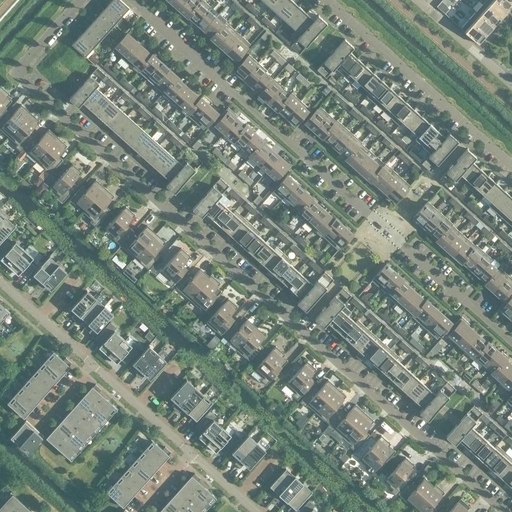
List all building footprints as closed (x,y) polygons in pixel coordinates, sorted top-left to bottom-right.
[(120,0),(111,0),(108,4),(122,16),(129,8),(120,0)] [(172,0),(171,2),(179,9),(187,0),(172,0)] [(188,15),(201,0),(187,0),(179,9),(188,17),(189,16),(188,15)] [(201,0),(188,15),(189,16),(196,23),(211,7),(203,0),(201,0)] [(274,0),(269,6),(277,13),(288,0),(274,0)] [(292,0),(288,0),(277,13),(285,20),(298,5),(292,0)] [(508,11),(495,0),(486,0),(483,3),(500,19),(508,11)] [(511,0),(495,0),(508,11),(511,6),(511,0)] [(239,7),(234,2),(231,5),(236,10),(239,7)] [(245,5),(256,15),(259,12),(248,2),(245,5)] [(500,19),(483,3),(476,11),(493,27),(500,19)] [(108,4),(101,12),(115,24),(122,16),(108,4)] [(298,5),(285,20),(293,27),(306,13),(298,5)] [(211,7),(196,23),(204,30),(216,17),(208,10),(211,7)] [(245,12),(239,7),(236,10),(242,15),(245,12)] [(493,27),(476,11),(469,20),(486,35),(493,27)] [(101,12),(94,20),(107,32),(115,24),(101,12)] [(306,13),(293,27),(301,34),(299,36),(300,37),(319,16),(318,15),(314,20),(306,13)] [(212,37),(226,22),(227,21),(219,14),(216,17),(204,30),(211,36),(212,37)] [(255,21),(250,16),(247,20),(252,25),(255,21)] [(272,30),(275,26),(264,16),(261,20),(272,30)] [(319,16),(300,37),(308,44),(327,23),(319,16)] [(94,20),(86,28),(100,40),(107,32),(94,20)] [(461,28),(478,44),(486,35),(469,20),(461,28)] [(261,26),(255,21),(252,25),(258,30),(261,26)] [(212,37),(211,36),(211,37),(219,45),(234,29),(226,22),(212,37)] [(86,28),(79,36),(93,48),(100,40),(86,28)] [(234,29),(219,45),(227,52),(242,36),(234,29)] [(261,37),(265,40),(270,34),(266,31),(261,37)] [(291,41),(281,31),(277,34),(288,44),(291,41)] [(113,50),(121,57),(136,41),(128,34),(113,50)] [(79,36),(72,45),(85,57),(93,48),(79,36)] [(242,36),(227,52),(236,60),(250,44),(242,36)] [(345,39),(323,62),(332,70),(335,67),(349,51),(350,51),(354,47),(345,39)] [(136,41),(121,57),(129,65),(144,48),(136,41)] [(144,48),(129,65),(137,72),(152,56),(152,55),(144,48)] [(279,56),(273,50),(270,54),(276,60),(279,56)] [(349,51),(335,67),(343,75),(346,71),(357,58),(350,51),(349,51)] [(152,56),(137,72),(138,72),(139,71),(146,78),(161,62),(153,54),(152,55),(152,56)] [(241,76),(243,79),(258,62),(249,55),(240,65),(238,63),(231,71),(239,78),(241,76)] [(285,61),(279,56),(276,60),(282,65),(285,61)] [(357,58),(346,71),(354,78),(365,65),(357,58)] [(161,62),(146,78),(147,78),(150,75),(157,82),(154,85),(169,69),(161,62)] [(258,62),(243,79),(252,86),(266,70),(258,62)] [(106,63),(103,66),(109,71),(112,68),(106,63)] [(290,73),(294,69),(288,63),(284,67),(290,73)] [(365,65),(354,78),(362,86),(373,73),(365,65)] [(117,73),(112,68),(109,71),(114,76),(117,73)] [(169,69),(154,85),(162,92),(176,77),(177,78),(178,77),(169,69)] [(266,70),(252,86),(260,94),(274,79),(274,78),(273,79),(265,72),(267,70),(266,70)] [(305,78),(299,73),(295,77),(301,82),(305,78)] [(373,73),(362,86),(369,92),(366,95),(367,96),(381,80),(373,73)] [(331,76),(328,80),(334,85),(337,81),(331,76)] [(70,98),(77,106),(96,84),(88,77),(84,82),(77,90),(70,98)] [(110,86),(113,82),(108,77),(105,81),(110,86)] [(122,77),(119,81),(125,86),(128,82),(122,77)] [(176,77),(162,92),(163,93),(165,90),(173,97),(169,100),(170,101),(184,85),(177,78),(176,77)] [(311,84),(305,78),(301,82),(307,88),(311,84)] [(260,94),(259,95),(268,103),(283,86),(274,79),(260,94)] [(381,80),(367,96),(375,103),(389,87),(381,80)] [(342,86),(337,81),(334,85),(339,89),(342,86)] [(119,87),(113,82),(110,86),(116,91),(119,87)] [(134,87),(128,82),(125,86),(130,91),(134,87)] [(96,84),(77,106),(78,106),(82,102),(90,109),(103,94),(95,87),(97,85),(96,84)] [(184,85),(170,101),(178,108),(192,92),(184,85)] [(0,86),(0,113),(5,108),(1,104),(10,94),(9,93),(8,94),(1,87),(0,86)] [(283,86),(268,103),(277,110),(278,109),(277,109),(292,93),(289,96),(281,88),(283,87),(283,86)] [(331,89),(327,86),(322,92),(326,95),(331,89)] [(383,111),(397,94),(389,87),(375,103),(383,111)] [(347,91),(344,94),(350,99),(353,96),(347,91)] [(130,97),(124,92),(121,96),(127,100),(130,97)] [(139,92),(135,95),(141,100),(144,97),(139,92)] [(192,92),(178,108),(186,115),(200,99),(192,92)] [(277,109),(278,109),(286,117),(300,101),(292,93),(277,109)] [(103,94),(90,109),(98,116),(111,101),(103,94)] [(339,102),(342,99),(336,94),(333,97),(339,102)] [(397,94),(383,111),(391,118),(405,101),(397,94)] [(358,100),(353,96),(350,99),(355,104),(358,100)] [(135,102),(130,97),(127,100),(132,105),(135,102)] [(150,102),(144,97),(141,100),(146,105),(150,102)] [(200,99),(186,115),(187,114),(195,121),(209,105),(201,98),(200,99)] [(347,104),(342,99),(339,102),(344,107),(347,104)] [(111,101),(98,116),(106,123),(119,109),(111,101)] [(300,101),(286,117),(289,119),(287,121),(295,128),(302,120),(300,119),(309,108),(300,101)] [(405,101),(391,118),(399,125),(402,122),(413,109),(405,101)] [(8,137),(9,137),(30,113),(21,106),(22,105),(21,104),(9,118),(5,114),(0,119),(0,128),(0,129),(3,126),(11,133),(8,137)] [(209,105),(195,121),(203,129),(218,113),(209,105)] [(363,105),(360,108),(366,114),(369,110),(363,105)] [(143,115),(146,111),(141,106),(137,110),(143,115)] [(155,106),(151,110),(157,115),(160,111),(155,106)] [(305,122),(314,130),(328,114),(320,106),(305,122)] [(214,127),(223,135),(237,118),(234,116),(236,114),(228,107),(221,115),(223,117),(214,127)] [(355,117),(358,113),(352,108),(349,112),(355,117)] [(119,109),(106,123),(114,131),(127,116),(119,109)] [(413,109),(402,122),(410,129),(421,116),(413,109)] [(374,115),(369,110),(366,114),(371,118),(374,115)] [(151,116),(146,111),(143,115),(148,120),(151,116)] [(166,116),(160,111),(157,115),(162,120),(166,116)] [(30,113),(9,137),(10,137),(18,144),(15,147),(20,152),(35,135),(32,138),(28,134),(40,121),(39,120),(38,121),(30,113)] [(363,118),(358,113),(355,117),(360,122),(363,118)] [(328,114),(314,130),(322,137),(337,120),(336,121),(328,114)] [(127,116),(114,131),(122,138),(135,123),(127,116)] [(421,116),(410,129),(418,136),(429,123),(421,116)] [(237,118),(223,135),(231,142),(246,126),(245,125),(237,118)] [(337,120),(322,137),(322,138),(323,137),(331,144),(345,127),(337,120)] [(379,120),(376,123),(382,128),(385,125),(379,120)] [(159,129),(162,126),(157,121),(154,124),(159,129)] [(171,121),(168,124),(173,129),(176,125),(171,121)] [(135,123),(122,138),(130,145),(143,130),(135,123)] [(371,131),(374,128),(369,123),(365,126),(371,131)] [(429,123),(418,136),(426,143),(423,146),(423,147),(438,130),(429,123)] [(182,131),(176,125),(173,129),(179,134),(182,131)] [(246,126),(231,142),(232,143),(233,142),(240,149),(255,133),(246,125),(245,125),(246,126)] [(390,129),(385,125),(382,128),(387,133),(390,129)] [(167,131),(162,126),(159,129),(164,134),(167,131)] [(345,127),(331,144),(339,151),(353,135),(345,127)] [(380,133),(374,128),(371,131),(376,136),(380,133)] [(36,135),(35,135),(20,152),(21,152),(23,149),(28,154),(28,153),(36,161),(36,162),(57,138),(49,131),(50,130),(49,129),(37,143),(32,139),(36,135)] [(143,130),(130,145),(138,152),(151,137),(143,130)] [(438,130),(423,147),(431,153),(445,137),(438,130)] [(190,138),(185,133),(181,137),(187,142),(190,138)] [(255,133),(240,149),(241,149),(243,147),(250,154),(248,157),(263,141),(263,142),(264,141),(255,133)] [(445,137),(431,153),(428,156),(437,164),(458,141),(449,133),(445,137)] [(396,134),(392,138),(398,143),(401,139),(396,134)] [(178,140),(172,135),(169,139),(175,143),(178,140)] [(353,135),(339,151),(347,158),(346,159),(361,142),(353,135)] [(151,137),(138,152),(146,159),(159,144),(151,137)] [(387,146),(390,142),(385,137),(382,141),(387,146)] [(57,138),(36,162),(37,162),(37,161),(45,168),(45,169),(50,174),(60,163),(55,159),(67,145),(66,145),(57,138)] [(407,144),(401,139),(398,143),(403,147),(407,144)] [(180,148),(183,145),(178,140),(175,143),(180,148)] [(201,144),(197,140),(192,146),(196,150),(201,144)] [(263,141),(248,157),(257,165),(271,149),(263,142),(263,141)] [(361,142),(346,159),(354,166),(369,150),(361,143),(362,142),(361,142)] [(396,147),(390,142),(387,146),(393,151),(396,147)] [(159,144),(146,159),(154,166),(167,151),(159,144)] [(191,152),(186,147),(182,151),(187,156),(190,154),(191,152)] [(222,153),(216,148),(213,152),(218,157),(222,153)] [(414,157),(417,153),(412,148),(409,152),(414,157)] [(271,149),(257,165),(265,173),(280,157),(271,149)] [(467,149),(448,170),(457,178),(460,174),(460,173),(471,161),(472,161),(476,157),(467,149)] [(362,173),(377,157),(369,150),(354,166),(362,173)] [(167,151),(154,166),(162,173),(175,159),(167,151)] [(403,160),(406,157),(401,152),(398,155),(403,160)] [(228,159),(222,153),(218,157),(225,163),(228,159)] [(423,158),(417,153),(414,157),(419,162),(423,158)] [(280,157),(265,173),(274,181),(283,171),(285,172),(292,164),(284,157),(282,159),(280,157)] [(370,181),(386,163),(385,163),(384,164),(377,157),(362,173),(370,181)] [(409,165),(412,162),(406,157),(403,160),(409,165)] [(175,159),(162,173),(170,180),(166,185),(167,186),(186,165),(185,164),(183,166),(175,159)] [(237,166),(231,161),(227,165),(233,170),(237,166)] [(460,173),(460,174),(468,180),(464,184),(465,184),(479,168),(472,161),(471,161),(460,173)] [(386,163),(370,181),(371,180),(379,187),(394,171),(386,163)] [(57,198),(62,203),(74,189),(70,185),(82,172),(81,171),(80,172),(73,165),(73,164),(72,164),(51,188),(51,189),(52,188),(60,195),(57,198)] [(414,164),(411,167),(417,172),(420,169),(414,164)] [(167,186),(175,193),(183,184),(190,176),(194,172),(186,165),(167,186)] [(479,168),(465,184),(473,191),(488,175),(479,168)] [(241,170),(238,174),(243,180),(247,176),(241,170)] [(394,171),(379,187),(387,194),(402,178),(394,171)] [(273,191),(281,199),(296,183),(287,175),(273,191)] [(488,175),(473,191),(474,192),(477,188),(484,195),(496,182),(488,175)] [(253,181),(247,176),(243,180),(250,185),(253,181)] [(402,178),(387,194),(396,202),(410,185),(402,178)] [(83,212),(104,188),(96,181),(97,180),(96,179),(84,193),(79,189),(70,200),(75,204),(78,201),(86,208),(83,212)] [(496,182),(484,195),(492,202),(489,205),(489,206),(504,190),(496,182)] [(296,183),(281,199),(282,199),(285,196),(292,202),(289,206),(304,190),(296,183)] [(421,192),(428,194),(430,185),(423,184),(421,192)] [(453,186),(450,190),(456,194),(459,191),(453,186)] [(104,188),(83,212),(84,212),(92,219),(90,222),(95,226),(107,213),(102,209),(114,196),(113,195),(113,196),(104,188)] [(201,217),(205,212),(217,198),(217,199),(220,196),(211,188),(207,192),(200,200),(193,209),(201,217)] [(237,193),(231,188),(228,191),(233,196),(237,193)] [(304,190),(289,206),(297,213),(296,214),(311,198),(312,199),(313,198),(304,190)] [(443,190),(440,193),(446,198),(449,195),(443,190)] [(504,190),(489,206),(497,213),(511,197),(504,190)] [(464,196),(459,191),(456,194),(461,199),(464,196)] [(242,198),(237,193),(233,196),(239,201),(242,198)] [(262,198),(258,195),(253,201),(257,204),(262,198)] [(457,202),(451,197),(448,201),(454,206),(457,202)] [(511,197),(497,213),(505,220),(511,212),(511,197)] [(205,212),(213,219),(225,206),(217,199),(217,198),(205,212)] [(311,198),(296,214),(305,222),(319,205),(312,199),(311,198)] [(470,200),(466,204),(472,209),(475,205),(470,200)] [(413,218),(422,225),(436,209),(428,201),(413,218)] [(250,211),(253,207),(247,202),(244,206),(250,211)] [(462,207),(457,202),(454,206),(459,210),(462,207)] [(319,205),(305,222),(308,218),(315,225),(312,228),(313,229),(327,213),(319,205)] [(481,210),(475,205),(472,209),(477,214),(481,210)] [(113,238),(118,243),(128,232),(123,228),(135,215),(134,214),(134,215),(126,208),(127,207),(126,206),(107,227),(116,235),(113,238)] [(225,206),(213,219),(221,226),(235,210),(233,213),(225,206)] [(265,206),(262,209),(268,214),(271,211),(265,206)] [(258,212),(253,207),(250,211),(255,216),(258,212)] [(436,209),(422,225),(430,232),(444,216),(436,209)] [(235,210),(221,226),(229,234),(243,217),(235,210)] [(276,215),(271,211),(268,214),(273,219),(276,215)] [(470,220),(473,217),(467,211),(464,215),(470,220)] [(327,213),(313,229),(321,236),(335,220),(335,219),(327,213)] [(486,215),(483,218),(488,223),(491,220),(486,215)] [(444,216),(430,232),(437,239),(438,240),(452,223),(444,216)] [(243,217),(229,234),(237,241),(252,225),(243,217)] [(269,222),(263,217),(260,220),(266,225),(269,222)] [(478,221),(473,217),(470,220),(475,225),(478,221)] [(6,218),(0,225),(0,238),(2,241),(15,226),(6,218)] [(335,220),(321,236),(322,235),(329,242),(344,226),(335,218),(335,219),(335,220)] [(281,220),(278,224),(284,228),(287,225),(281,220)] [(497,225),(491,220),(488,223),(493,228),(497,225)] [(271,230),(274,226),(269,222),(266,225),(271,230)] [(438,240),(437,239),(437,240),(445,248),(460,232),(452,224),(452,223),(438,240)] [(127,250),(135,257),(156,234),(147,227),(148,226),(147,225),(135,239),(131,235),(121,245),(126,250),(127,250)] [(252,225),(237,241),(245,248),(260,232),(252,225)] [(292,230),(287,225),(284,228),(289,233),(292,230)] [(344,226),(329,242),(338,250),(352,234),(344,226)] [(489,231),(484,226),(480,229),(486,235),(489,231)] [(504,238),(507,234),(502,229),(499,233),(504,238)] [(285,236),(279,231),(276,235),(282,240),(285,236)] [(495,236),(489,231),(486,235),(491,239),(495,236)] [(260,232),(245,248),(253,255),(265,242),(258,235),(260,232)] [(460,232),(445,248),(453,255),(468,239),(460,232)] [(156,234),(135,257),(143,265),(148,270),(158,259),(153,255),(165,242),(165,241),(164,242),(156,234)] [(298,234),(294,238),(300,243),(303,239),(298,234)] [(290,241),(285,236),(282,240),(287,245),(290,241)] [(309,244),(303,239),(300,243),(305,248),(309,244)] [(468,239),(453,255),(461,262),(462,261),(477,245),(476,245),(475,246),(468,239)] [(5,262),(10,266),(24,250),(15,242),(11,246),(5,241),(0,246),(0,253),(4,257),(1,260),(4,263),(5,262)] [(502,249),(505,245),(500,241),(497,244),(502,249)] [(265,242),(253,255),(261,263),(276,246),(275,246),(273,249),(265,242)] [(477,245),(462,261),(470,268),(485,252),(477,245)] [(508,254),(511,250),(505,245),(502,249),(508,254)] [(276,246),(261,263),(269,270),(284,254),(276,246)] [(301,250),(295,246),(292,249),(298,254),(301,250)] [(315,247),(310,252),(318,259),(323,253),(315,247)] [(166,282),(171,287),(183,274),(179,270),(191,256),(190,256),(189,256),(181,249),(182,249),(181,248),(160,272),(160,273),(161,272),(169,279),(166,282)] [(24,250),(10,266),(15,270),(14,271),(17,274),(20,271),(27,277),(35,268),(29,262),(33,258),(24,250)] [(306,255),(301,250),(298,254),(303,259),(306,255)] [(485,252),(470,268),(478,276),(493,260),(485,252)] [(284,254),(269,270),(277,277),(292,261),(284,254)] [(34,283),(38,286),(58,264),(50,257),(50,256),(49,256),(35,272),(40,277),(34,283)] [(324,264),(328,260),(324,256),(320,261),(324,264)] [(314,268),(317,265),(312,260),(308,264),(314,268)] [(493,260),(478,276),(486,283),(497,270),(490,263),(493,260)] [(292,261),(277,277),(285,284),(297,271),(290,264),(292,261)] [(58,264),(38,286),(42,290),(47,283),(52,288),(67,272),(58,264)] [(157,274),(161,270),(155,264),(151,268),(157,274)] [(372,280),(380,288),(395,271),(387,264),(372,280)] [(319,273),(323,270),(317,265),(314,268),(319,273)] [(189,299),(190,299),(211,275),(209,277),(201,270),(201,269),(200,269),(190,280),(186,276),(176,287),(181,292),(182,291),(190,298),(189,299)] [(486,283),(485,284),(493,291),(508,275),(504,271),(501,274),(497,270),(486,283)] [(297,271),(285,284),(293,291),(305,278),(297,271)] [(395,271),(380,288),(388,295),(387,296),(402,280),(403,279),(395,271)] [(211,275),(190,299),(191,299),(199,306),(198,307),(203,311),(213,301),(209,297),(220,283),(220,282),(219,283),(211,276),(212,275),(211,275)] [(511,278),(508,275),(493,291),(502,299),(511,287),(511,278)] [(305,278),(293,291),(301,298),(301,299),(314,285),(313,285),(305,278)] [(402,280),(387,296),(395,303),(410,287),(402,280)] [(301,299),(301,298),(297,303),(306,311),(325,289),(316,281),(313,285),(314,285),(301,299)] [(410,287),(395,303),(403,310),(418,294),(410,287)] [(77,311),(72,317),(75,320),(96,298),(87,290),(72,306),(77,311)] [(364,294),(361,298),(367,303),(370,299),(364,294)] [(418,294),(403,310),(404,311),(407,307),(414,314),(412,316),(426,301),(418,294)] [(507,315),(510,317),(511,314),(511,296),(506,303),(504,302),(497,310),(505,317),(507,315)] [(324,327),(328,322),(327,322),(339,308),(340,309),(343,305),(334,297),(315,319),(324,327)] [(96,298),(75,320),(79,324),(85,317),(90,322),(104,306),(96,298)] [(215,330),(221,335),(230,324),(226,320),(238,307),(237,306),(236,307),(229,300),(229,299),(228,298),(207,322),(208,323),(216,329),(215,330)] [(355,299),(354,298),(350,301),(356,306),(359,303),(355,299)] [(375,304),(370,299),(367,303),(372,308),(375,304)] [(426,301),(412,316),(420,324),(435,307),(426,300),(426,301)] [(364,307),(359,303),(356,306),(361,311),(364,307)] [(343,305),(340,309),(339,308),(327,322),(328,322),(335,329),(347,315),(351,312),(343,305)] [(104,306),(90,322),(94,326),(89,332),(93,336),(111,316),(102,308),(104,306)] [(435,307),(420,324),(428,331),(443,315),(435,307)] [(380,309),(377,312),(383,317),(386,313),(380,309)] [(375,317),(370,312),(366,316),(372,321),(375,317)] [(391,318),(386,313),(383,317),(388,322),(391,318)] [(347,315),(335,329),(343,336),(358,320),(357,320),(355,322),(347,315)] [(443,315),(428,331),(437,338),(451,322),(443,315)] [(381,322),(375,317),(372,321),(377,325),(381,322)] [(447,336),(456,344),(471,328),(468,325),(470,324),(462,317),(454,324),(456,326),(447,336)] [(237,348),(236,349),(237,349),(257,327),(256,327),(248,320),(247,319),(237,330),(233,326),(223,337),(228,342),(229,341),(237,348)] [(358,320),(343,336),(351,343),(366,327),(358,320)] [(110,322),(95,338),(103,345),(100,348),(103,351),(104,350),(108,354),(123,338),(114,330),(116,327),(110,322)] [(399,331),(402,328),(396,323),(393,327),(399,331)] [(391,331),(386,326),(382,330),(388,335),(391,331)] [(257,327),(237,349),(237,350),(238,349),(246,356),(245,357),(250,361),(260,351),(256,347),(266,335),(265,335),(264,335),(256,328),(257,327)] [(366,327),(351,343),(359,350),(374,334),(366,327)] [(407,333),(402,328),(399,331),(404,336),(407,333)] [(471,328),(456,344),(465,352),(479,335),(471,328)] [(397,336),(391,331),(388,335),(393,340),(397,336)] [(212,347),(220,338),(216,334),(208,343),(212,347)] [(374,334),(359,350),(367,358),(382,342),(374,334)] [(479,335),(465,352),(473,359),(488,343),(487,343),(479,335)] [(413,337),(409,341),(415,346),(418,342),(413,337)] [(123,338),(108,354),(113,358),(112,359),(115,362),(118,359),(126,365),(140,349),(134,343),(132,346),(123,338)] [(407,346),(402,341),(399,345),(404,349),(407,346)] [(382,342),(367,358),(375,365),(390,349),(382,342)] [(423,347),(418,342),(415,346),(420,351),(423,347)] [(431,349),(435,353),(442,345),(438,342),(431,349)] [(488,343),(473,359),(474,360),(474,359),(483,366),(497,350),(488,342),(487,343),(488,343)] [(148,345),(134,361),(139,366),(133,372),(137,376),(157,353),(148,345)] [(260,380),(266,385),(278,372),(273,368),(285,354),(284,354),(276,347),(276,346),(254,370),(255,371),(255,370),(263,377),(260,380)] [(413,351),(407,346),(404,349),(410,354),(413,351)] [(390,349),(375,365),(384,372),(398,356),(390,349)] [(429,359),(435,353),(431,349),(425,356),(429,359)] [(497,350),(483,366),(485,364),(492,371),(492,372),(492,373),(505,358),(505,359),(506,358),(497,350)] [(56,353),(55,354),(48,362),(58,372),(61,369),(63,372),(71,363),(66,357),(63,360),(56,353)] [(157,353),(137,376),(141,379),(147,373),(152,377),(166,361),(157,353)] [(420,364),(423,360),(418,355),(415,359),(420,364)] [(398,356),(384,372),(392,379),(404,366),(396,359),(399,356),(398,356)] [(449,357),(446,361),(452,366),(455,362),(449,357)] [(492,373),(500,380),(511,367),(511,364),(505,359),(505,358),(492,373)] [(429,365),(423,360),(420,364),(426,369),(429,365)] [(292,395),(297,400),(309,387),(305,383),(317,369),(316,369),(315,369),(307,362),(308,362),(307,361),(285,385),(286,386),(287,385),(295,392),(292,395)] [(56,374),(58,372),(48,362),(40,371),(54,383),(59,377),(56,374)] [(461,368),(455,362),(452,366),(458,372),(461,368)] [(404,366),(392,379),(400,387),(412,373),(404,366)] [(511,367),(500,380),(498,382),(508,390),(511,385),(511,367)] [(436,378),(440,375),(434,370),(431,373),(436,378)] [(54,383),(40,371),(33,379),(43,389),(45,386),(48,389),(54,383)] [(469,381),(472,377),(466,372),(463,376),(469,381)] [(412,373),(400,387),(408,394),(420,380),(412,373)] [(442,383),(445,380),(440,375),(436,378),(442,383)] [(41,391),(43,389),(33,379),(25,388),(38,400),(44,394),(41,391)] [(171,406),(175,409),(195,387),(186,379),(172,395),(177,399),(171,406)] [(315,412),(337,388),(337,387),(336,388),(328,381),(329,380),(328,380),(316,393),(312,389),(300,402),(305,407),(308,404),(316,411),(315,412)] [(420,380),(408,394),(416,401),(428,388),(420,380)] [(475,380),(471,384),(477,389),(481,385),(475,380)] [(68,458),(114,407),(114,406),(99,392),(101,389),(95,384),(86,395),(88,397),(85,401),(82,399),(73,410),(75,412),(69,418),(67,416),(57,426),(60,429),(54,435),(52,433),(47,438),(68,458)] [(487,390),(481,385),(477,389),(483,394),(487,390)] [(195,387),(175,409),(179,413),(185,406),(189,410),(203,395),(195,387)] [(38,400),(25,388),(18,396),(28,406),(30,403),(33,406),(38,400)] [(337,388),(315,412),(316,412),(317,412),(324,419),(329,424),(327,426),(327,427),(339,413),(334,409),(346,396),(346,395),(345,396),(337,389),(338,388),(337,388)] [(416,401),(423,408),(424,408),(436,395),(435,394),(428,388),(416,401)] [(424,408),(423,408),(419,412),(428,420),(447,399),(438,391),(435,394),(436,395),(424,408)] [(203,395),(189,410),(194,415),(188,421),(192,425),(212,402),(203,395)] [(28,406),(18,396),(10,405),(23,417),(29,411),(26,408),(28,406)] [(339,441),(343,437),(365,412),(364,412),(364,413),(356,406),(356,405),(356,404),(344,418),(339,413),(327,427),(323,431),(329,436),(331,434),(339,441)] [(491,414),(496,408),(492,404),(487,410),(491,414)] [(203,439),(208,443),(222,427),(213,419),(216,416),(210,411),(195,427),(202,434),(199,437),(202,440),(203,439)] [(365,412),(343,437),(344,437),(344,436),(352,443),(349,446),(355,451),(366,438),(362,434),(374,421),(373,420),(373,421),(365,414),(365,413),(365,412)] [(303,413),(296,422),(301,426),(309,417),(303,413)] [(455,444),(459,440),(458,439),(470,426),(471,426),(476,421),(475,420),(473,422),(466,416),(467,414),(467,413),(460,420),(455,426),(446,436),(455,444)] [(485,415),(481,419),(487,424),(490,420),(485,415)] [(501,423),(504,420),(499,415),(496,418),(501,423)] [(35,428),(26,420),(13,435),(21,443),(35,428)] [(498,427),(493,422),(490,426),(495,431),(498,427)] [(458,439),(459,440),(466,446),(478,433),(471,426),(470,426),(458,439)] [(222,427),(208,443),(212,447),(211,448),(214,451),(217,448),(225,454),(240,438),(233,432),(231,435),(222,427)] [(504,432),(498,427),(495,431),(500,436),(504,432)] [(44,436),(35,428),(21,443),(30,451),(44,436)] [(478,433),(466,446),(474,454),(486,440),(478,433)] [(232,461),(236,464),(256,442),(248,434),(233,450),(238,455),(232,461)] [(366,469),(371,474),(383,461),(379,457),(391,444),(390,443),(389,444),(381,437),(382,436),(381,435),(360,459),(360,460),(361,460),(369,466),(366,469)] [(486,440),(474,454),(482,461),(497,445),(497,444),(494,447),(486,440)] [(163,449),(155,442),(147,451),(158,461),(160,458),(163,461),(171,452),(165,446),(163,449)] [(256,442),(236,464),(240,468),(246,462),(251,466),(265,450),(256,442)] [(497,445),(482,461),(490,468),(505,452),(497,445)] [(158,461),(147,451),(139,460),(153,472),(158,466),(156,463),(158,461)] [(511,458),(505,452),(490,468),(498,475),(511,460),(511,458)] [(390,491),(396,496),(407,483),(403,479),(415,466),(414,465),(413,465),(406,458),(405,457),(384,481),(385,482),(385,481),(393,488),(390,491)] [(153,472),(139,460),(132,468),(142,478),(145,475),(147,478),(153,472)] [(511,460),(498,475),(507,483),(511,476),(511,463),(511,462),(511,461),(511,460)] [(142,478),(132,468),(124,477),(138,489),(143,483),(140,480),(142,478)] [(270,495),(274,498),(294,476),(294,475),(292,478),(284,470),(271,484),(276,488),(270,495)] [(174,501),(169,507),(166,505),(159,511),(198,511),(214,495),(198,481),(201,478),(195,473),(185,484),(187,486),(184,490),(182,488),(172,499),(174,501)] [(294,476),(274,498),(278,502),(284,495),(289,499),(301,486),(303,483),(294,476)] [(138,489),(124,477),(117,485),(127,495),(129,492),(132,495),(138,489)] [(413,508),(414,508),(436,484),(435,484),(433,486),(425,479),(425,478),(424,478),(414,489),(410,485),(400,496),(405,501),(409,497),(417,504),(413,508)] [(436,484),(414,508),(415,508),(419,511),(434,511),(437,510),(433,506),(445,492),(444,491),(443,492),(435,485),(436,484)] [(127,495),(117,485),(109,494),(122,506),(128,500),(125,497),(127,495)] [(301,486),(289,499),(293,504),(287,510),(289,511),(293,511),(310,494),(301,486)] [(13,494),(5,503),(14,511),(23,511),(27,507),(13,494)] [(465,511),(470,507),(469,506),(468,507),(461,500),(461,499),(460,498),(448,511),(465,511)] [(317,511),(313,508),(315,505),(309,500),(297,511),(317,511)] [(14,511),(5,503),(0,508),(0,511),(14,511)]
